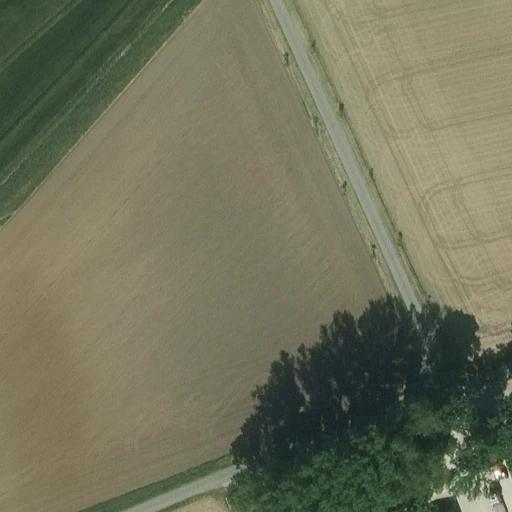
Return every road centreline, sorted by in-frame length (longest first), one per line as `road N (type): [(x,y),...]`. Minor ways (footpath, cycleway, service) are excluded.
road 1 (track): [(287,0),(455,380)]
road 2 (unclassified): [(136,511),(361,416),(511,363)]
